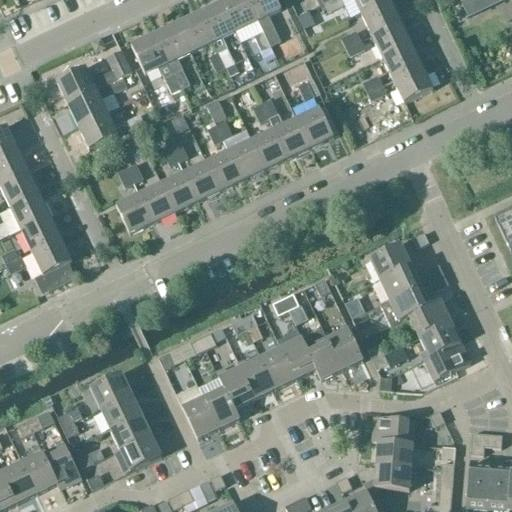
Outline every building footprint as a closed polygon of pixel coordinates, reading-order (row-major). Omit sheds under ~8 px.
[(249,29),(255,40),(263,36),(258,25),(246,0),(234,0),(222,6),(235,35),(249,29)] [(246,0),(258,25),(281,14),(274,0),(246,0)] [(324,8),(327,15),(343,8),(339,0),(324,8)] [(388,0),(352,0),(361,17),(390,3),(388,0)] [(501,0),(474,0),(460,7),(468,23),(504,5),(501,0)] [(361,17),(372,40),(401,26),(390,3),(361,17)] [(226,74),(235,70),(222,42),(235,35),(222,6),(199,17),(213,46),(219,58),(226,74)] [(309,15),(298,20),(303,33),(315,28),(309,15)] [(191,57),(213,46),(199,17),(177,28),(191,57)] [(401,26),(372,40),(382,62),(411,48),(401,26)] [(168,67),(174,79),(182,75),(183,74),(178,63),(191,57),(177,28),(157,37),(154,38),(168,67)] [(272,32),(263,36),(271,52),(279,48),(272,32)] [(341,41),(346,52),(360,45),(355,34),(341,41)] [(262,56),(271,52),(263,36),(255,40),(262,56)] [(145,79),(168,67),(154,38),(131,49),(145,79)] [(346,52),(349,60),(364,53),(360,45),(346,52)] [(382,62),(393,84),(422,70),(411,48),(382,62)] [(108,89),(123,82),(122,81),(132,77),(121,55),(107,62),(114,76),(104,80),(108,89)] [(218,78),(226,74),(219,58),(210,62),(218,78)] [(393,84),(404,107),(433,93),(422,70),(393,84)] [(57,85),(68,108),(97,94),(108,89),(104,80),(93,86),(86,71),(57,85)] [(181,95),(191,90),(183,74),(174,79),(181,95)] [(173,99),(181,95),(174,79),(166,83),(173,99)] [(361,87),(366,97),(382,90),(377,79),(361,87)] [(128,92),(123,82),(108,89),(113,99),(128,92)] [(307,87),(299,91),(306,106),(314,102),(307,87)] [(97,94),(68,108),(78,131),(107,117),(102,105),(113,99),(108,89),(97,94)] [(366,97),(370,105),(386,98),(382,90),(366,97)] [(218,105),(207,110),(217,131),(226,126),(228,126),(218,105)] [(271,105),(262,109),(269,124),(278,119),(271,105)] [(253,113),(260,128),(269,124),(262,109),(253,113)] [(296,123),(310,152),(334,141),(320,112),(296,123)] [(78,131),(89,154),(118,140),(107,117),(78,131)] [(183,117),(172,123),(178,135),(189,130),(184,118),(183,117)] [(140,118),(126,125),(130,134),(144,127),(140,118)] [(274,134),(288,163),(310,152),(296,123),(283,130),(278,119),(269,124),(274,134)] [(226,126),(217,131),(224,145),(233,141),(226,126)] [(0,162),(18,153),(7,130),(0,133),(0,162)] [(209,135),(216,149),(224,145),(217,131),(209,135)] [(252,145),(265,174),(288,163),(274,134),(252,145)] [(252,145),(229,155),(243,184),(265,174),(252,145)] [(181,148),(172,152),(179,167),(188,163),(181,148)] [(163,156),(170,171),(179,167),(172,152),(163,156)] [(0,189),(0,190),(29,176),(18,153),(0,162),(0,189)] [(207,166),(221,195),(243,184),(229,155),(207,166)] [(207,166),(184,177),(198,206),(221,195),(207,166)] [(137,169),(127,173),(135,188),(144,184),(137,169)] [(119,177),(126,193),(135,188),(127,173),(119,177)] [(0,190),(3,195),(11,212),(40,198),(29,176),(0,190)] [(162,188),(176,217),(198,206),(184,177),(162,188)] [(162,188),(139,198),(153,227),(176,217),(162,188)] [(40,198),(11,212),(22,234),(51,220),(40,198)] [(139,198),(116,209),(130,238),(153,227),(139,198)] [(511,257),(511,215),(495,223),(511,258),(511,257)] [(22,234),(32,257),(61,243),(51,220),(22,234)] [(425,236),(414,241),(419,251),(430,246),(425,236)] [(70,267),(72,266),(61,243),(32,257),(43,279),(35,283),(43,298),(77,282),(70,267)] [(411,269),(401,248),(370,263),(380,284),(411,269)] [(3,261),(7,269),(22,262),(18,253),(3,261)] [(7,269),(12,279),(26,272),(22,262),(7,269)] [(411,269),(380,284),(390,305),(421,290),(411,269)] [(428,274),(432,284),(444,279),(439,269),(428,274)] [(444,279),(432,284),(437,295),(448,290),(444,279)] [(316,286),(321,297),(331,293),(326,282),(316,286)] [(391,330),(400,326),(410,321),(410,320),(431,311),(431,310),(421,290),(390,305),(380,309),(391,330)] [(288,314),(299,308),(294,297),(283,303),(288,314)] [(274,307),(280,318),(288,314),(283,303),(274,307)] [(410,321),(420,341),(451,326),(441,305),(431,310),(431,311),(410,320),(410,321)] [(241,323),(246,333),(258,327),(253,317),(241,323)] [(237,338),(246,333),(241,323),(232,327),(237,338)] [(420,341),(424,350),(427,355),(421,358),(424,364),(430,361),(430,362),(461,347),(451,326),(420,341)] [(316,374),(317,376),(321,385),(342,375),(327,343),(322,333),(302,342),(298,334),(298,335),(302,343),(302,342),(307,353),(317,374),(316,374)] [(327,343),(342,375),(363,364),(348,333),(327,343)] [(277,344),(281,353),(296,384),(316,374),(317,374),(307,353),(302,342),(302,343),(298,335),(277,344)] [(217,348),(212,336),(200,342),(206,353),(217,348)] [(191,346),(196,357),(206,353),(200,342),(191,346)] [(379,347),(368,353),(373,363),(385,358),(379,347)] [(424,364),(432,380),(434,386),(471,368),(461,347),(430,362),(430,361),(424,364)] [(260,362),(275,394),(296,384),(281,353),(260,362)] [(170,356),(159,362),(165,373),(176,367),(170,356)] [(373,363),(377,373),(389,367),(385,358),(373,363)] [(260,362),(240,372),(255,404),(275,394),(260,362)] [(235,413),(255,404),(240,372),(219,382),(224,393),(225,392),(235,413)] [(122,377),(83,396),(93,417),(101,413),(132,398),(122,377)] [(392,381),(382,380),(380,393),(390,393),(392,381)] [(224,393),(204,402),(219,433),(240,423),(235,413),(225,392),(224,393)] [(142,419),(132,398),(101,413),(110,434),(142,419)] [(183,412),(198,444),(219,433),(204,402),(183,412)] [(59,421),(64,431),(75,426),(82,422),(77,412),(59,421)] [(441,414),(431,418),(436,429),(446,425),(441,414)] [(152,440),(142,419),(110,434),(120,454),(121,455),(152,440)] [(28,425),(33,436),(44,430),(39,420),(28,425)] [(372,446),(374,446),(378,446),(413,449),(415,425),(374,422),(372,446)] [(28,425),(19,429),(24,440),(33,436),(28,425)] [(79,435),(75,426),(64,431),(68,440),(79,435)] [(473,438),(472,450),(480,451),(481,438),(473,438)] [(493,439),(481,438),(480,451),(484,451),(492,452),(493,439)] [(493,439),(492,452),(501,453),(502,440),(493,439)] [(115,457),(125,478),(162,461),(152,440),(121,455),(120,454),(115,457)] [(376,469),(411,472),(412,456),(422,457),(423,449),(413,449),(378,446),(376,469)] [(57,489),(60,494),(82,484),(64,447),(43,457),(58,488),(57,489)] [(456,451),(444,450),(443,462),(455,463),(456,451)] [(484,451),(480,451),(472,450),(471,459),(484,460),(484,451)] [(89,456),(78,462),(83,472),(94,466),(89,456)] [(43,457),(22,467),(37,498),(57,489),(58,488),(43,457)] [(17,508),(37,498),(22,467),(2,477),(17,508)] [(455,468),(443,467),(442,475),(454,477),(455,468)] [(511,511),(511,471),(470,468),(466,511),(511,511)] [(367,495),(371,503),(384,497),(381,492),(409,495),(411,472),(376,469),(375,483),(363,488),(367,496),(367,495)] [(442,475),(441,484),(453,485),(454,477),(442,475)] [(0,511),(7,511),(17,508),(2,477),(0,477),(0,511)] [(220,477),(210,482),(215,494),(226,489),(220,477)] [(100,478),(88,483),(92,492),(104,487),(100,478)] [(336,485),(342,497),(352,491),(347,480),(336,485)] [(452,494),(453,485),(441,484),(440,492),(452,494)] [(178,497),(183,509),(193,504),(188,492),(178,497)] [(440,492),(439,501),(452,502),(452,494),(440,492)] [(346,506),(348,511),(374,511),(371,503),(367,495),(367,496),(346,506)] [(168,503),(172,511),(176,511),(183,509),(178,497),(168,503)] [(295,505),(298,511),(310,511),(312,511),(306,500),(295,505)] [(439,501),(438,510),(451,511),(452,502),(439,501)]
